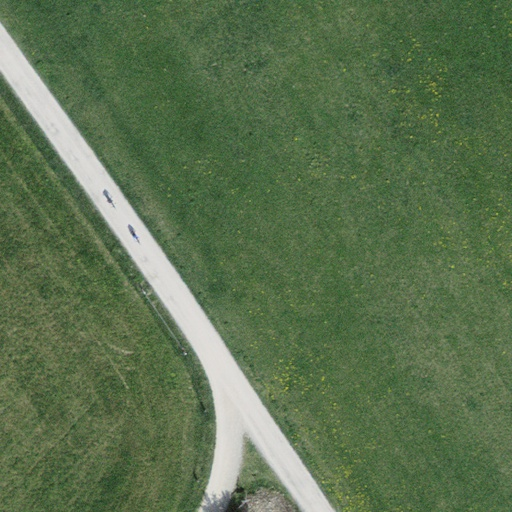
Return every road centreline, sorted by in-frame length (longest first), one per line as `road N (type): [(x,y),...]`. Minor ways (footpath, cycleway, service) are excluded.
road 1 (track): [(0,51),(231,387)]
road 2 (track): [(231,387),(315,511)]
road 3 (track): [(213,511),(231,387)]
